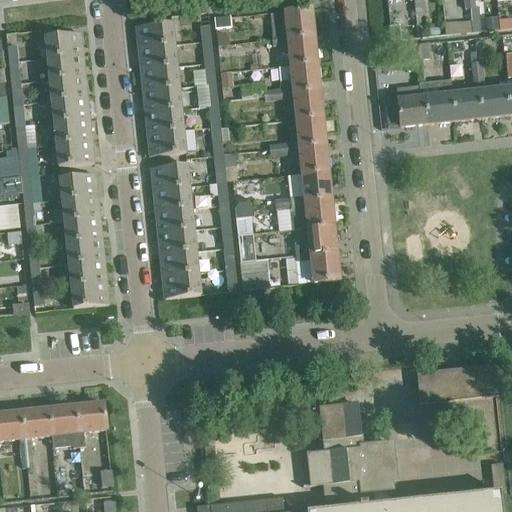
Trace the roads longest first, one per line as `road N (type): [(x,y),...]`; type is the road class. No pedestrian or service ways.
road 1 (residential): [(145,362),(109,0)]
road 2 (residential): [(382,337),(347,0)]
road 3 (residential): [(145,362),(382,337)]
road 4 (residential): [(157,511),(145,362)]
road 5 (unknown): [(511,167),(365,171)]
road 6 (residential): [(0,378),(145,362)]
road 7 (residential): [(382,337),(511,324)]
